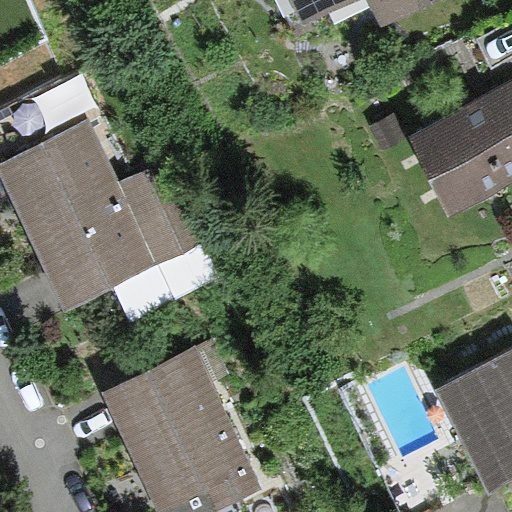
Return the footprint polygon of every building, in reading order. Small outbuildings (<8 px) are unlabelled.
[(298,0),(307,19),(346,0),(371,0),(384,25),(436,0),(298,0)] [(511,79),(409,128),(447,210),(511,179),(511,79)] [(92,122),(1,163),(66,308),(218,240),(183,163),(122,189),(92,122)] [(203,348),(110,389),(165,511),(216,511),(267,489),(203,348)] [(511,349),(442,383),(494,489),(511,479),(511,349)]
